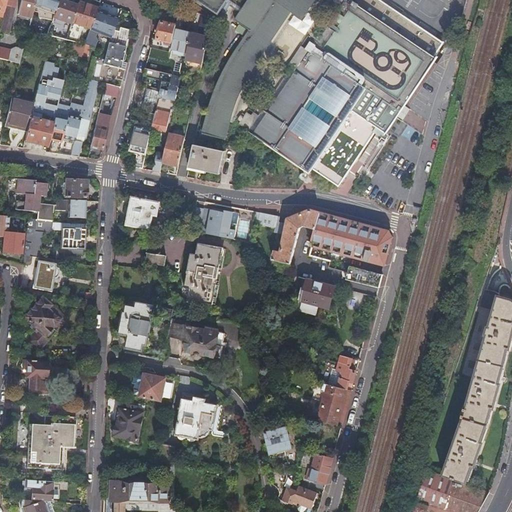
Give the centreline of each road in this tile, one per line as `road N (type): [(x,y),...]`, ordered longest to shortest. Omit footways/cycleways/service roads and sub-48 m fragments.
road 1 (residential): [(328,511),(403,248),(401,228),(310,198),(216,193),(110,171)]
road 2 (residential): [(110,171),(94,511)]
road 3 (residential): [(145,20),(110,171)]
